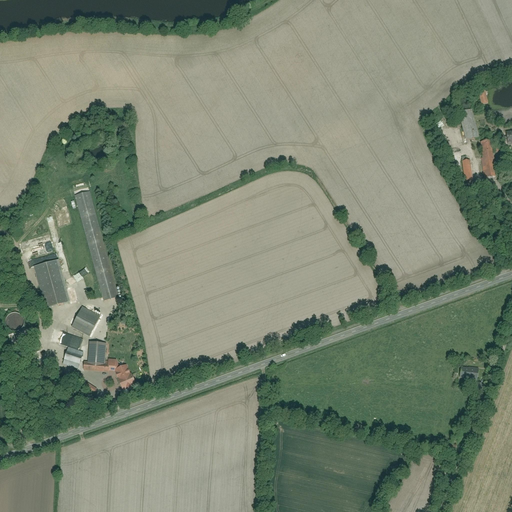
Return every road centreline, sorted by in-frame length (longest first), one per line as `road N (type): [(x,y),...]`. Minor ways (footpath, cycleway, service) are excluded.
road 1 (tertiary): [(0,458),(511,274)]
road 2 (track): [(0,35),(66,24),(212,24),(271,0)]
road 3 (track): [(511,326),(439,511)]
